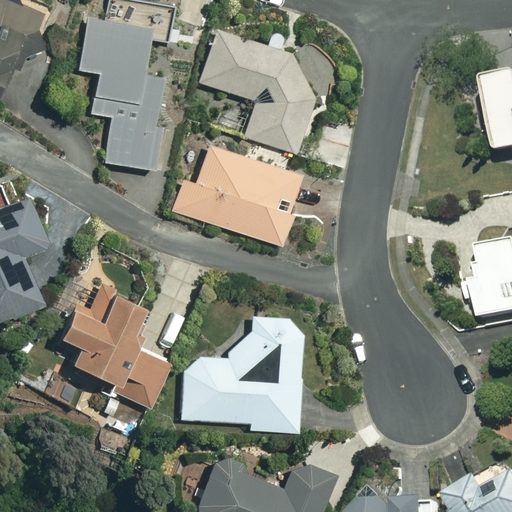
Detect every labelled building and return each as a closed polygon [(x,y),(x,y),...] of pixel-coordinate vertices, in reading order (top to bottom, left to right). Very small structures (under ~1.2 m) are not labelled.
[(0,0),(0,107),(38,9),(13,0),(0,0)] [(164,7),(109,0),(106,0),(103,22),(82,19),(75,70),(93,72),(88,113),(109,115),(103,162),(146,168),(152,124),(146,123),(153,74),(139,72),(144,37),(159,40),(164,7)] [(309,95),(288,53),(214,30),(198,82),(253,99),(241,136),(292,151),(309,95)] [(511,78),(483,84),(496,154),(511,151),(511,78)] [(295,172),(186,141),(165,211),(274,243),(295,172)] [(19,195),(0,201),(0,316),(33,304),(15,257),(39,248),(19,195)] [(511,313),(511,244),(477,251),(483,281),(472,283),(479,320),(511,313)] [(123,346),(138,309),(92,289),(84,307),(66,300),(51,335),(72,344),(64,363),(107,382),(105,388),(145,405),(163,363),(123,346)] [(195,356),(180,369),(178,419),(246,422),(245,429),(293,431),(297,331),(282,317),(249,316),(248,328),(217,357),(195,356)] [(276,484),(208,458),(187,511),(309,511),(324,472),(286,458),(276,484)] [(511,511),(511,470),(508,464),(445,500),(452,511),(511,511)] [(437,511),(437,501),(343,505),(343,511),(437,511)]
